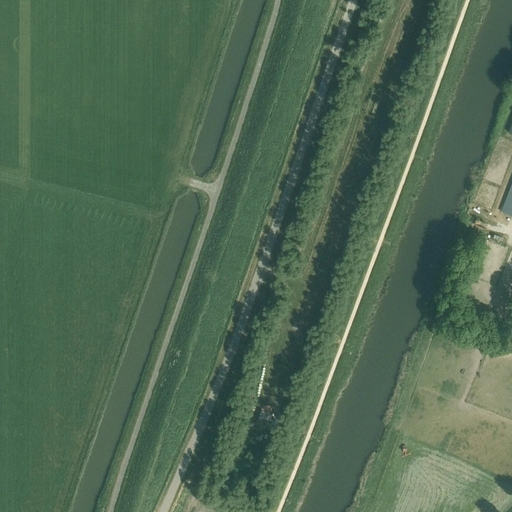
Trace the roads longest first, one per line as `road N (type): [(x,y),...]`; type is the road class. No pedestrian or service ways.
road 1 (unclassified): [(163,511),(238,331),(353,0)]
road 2 (unclassified): [(110,511),(277,0)]
